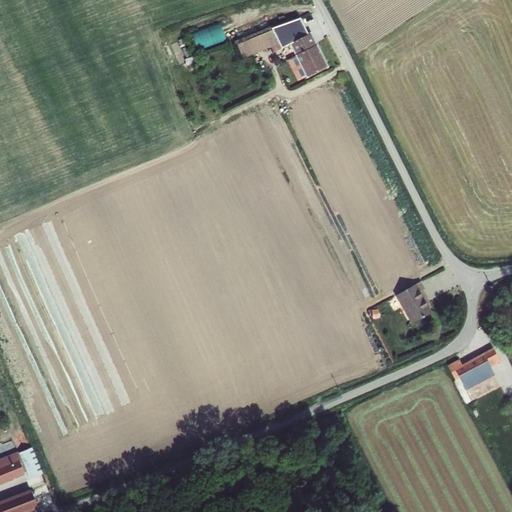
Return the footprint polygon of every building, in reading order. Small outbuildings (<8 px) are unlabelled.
[(310,37),(301,19),(272,29),(279,43),(282,50),(293,46),(309,76),(328,66),(312,37),(310,37)] [(219,22),(190,33),(197,53),(226,42),(219,22)] [(279,43),(272,29),(238,45),(244,59),(279,43)] [(395,296),(411,324),(429,314),(418,294),(422,291),(418,283),(395,296)] [(494,377),(489,368),(494,366),(493,364),(499,361),(494,350),(462,365),(459,359),(447,365),(454,379),(458,377),(464,391),(494,377)] [(4,455),(18,449),(23,460),(26,467),(40,460),(30,438),(16,445),(15,441),(0,448),(4,455)] [(0,470),(23,460),(18,449),(4,455),(0,448),(0,447),(0,470)] [(0,492),(0,511),(45,493),(40,482),(34,485),(31,479),(0,492)]
